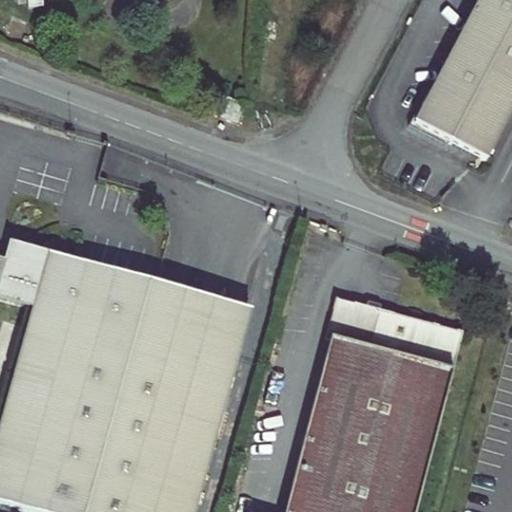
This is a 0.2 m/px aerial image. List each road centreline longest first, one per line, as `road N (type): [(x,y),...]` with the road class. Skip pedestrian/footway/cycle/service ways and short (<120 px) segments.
road 1 (unclassified): [(293,185),(0,74)]
road 2 (unclassified): [(511,266),(293,185)]
road 3 (unclassified): [(293,185),(390,0)]
